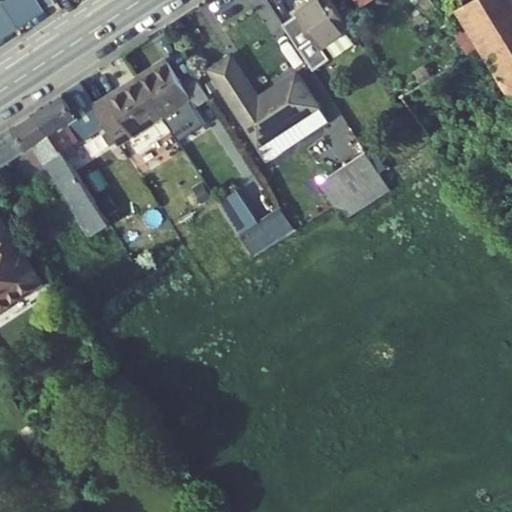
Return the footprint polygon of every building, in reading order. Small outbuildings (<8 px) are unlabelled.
[(0,0),(15,22),(49,0),(0,0)] [(0,0),(0,31),(15,22),(0,0)] [(346,0),(357,18),(379,5),(376,0),(346,0)] [(511,0),(492,0),(457,20),(507,106),(511,102),(511,0)] [(289,37),(275,47),(295,78),(347,43),(323,7),(285,32),(289,37)] [(225,71),(205,85),(255,158),(281,141),(258,109),(253,112),(225,71)] [(157,76),(130,94),(154,129),(180,111),(188,121),(202,111),(184,86),(171,95),(157,76)] [(286,90),(258,109),(281,141),(308,122),(286,90)] [(130,94),(87,123),(98,140),(111,158),(154,129),(130,94)] [(71,99),(60,107),(86,148),(98,140),(87,123),(71,99)] [(60,107),(26,129),(53,170),(86,148),(60,107)] [(26,129),(0,146),(0,176),(17,165),(24,175),(33,169),(42,183),(49,179),(56,189),(63,185),(53,170),(26,129)] [(353,163),(313,191),(329,214),(370,187),(353,163)] [(220,200),(239,232),(258,221),(239,189),(220,200)] [(283,209),(240,231),(253,255),(296,232),(283,209)] [(0,283),(15,305),(42,287),(0,223),(0,283)] [(0,283),(0,314),(15,305),(0,283)]
